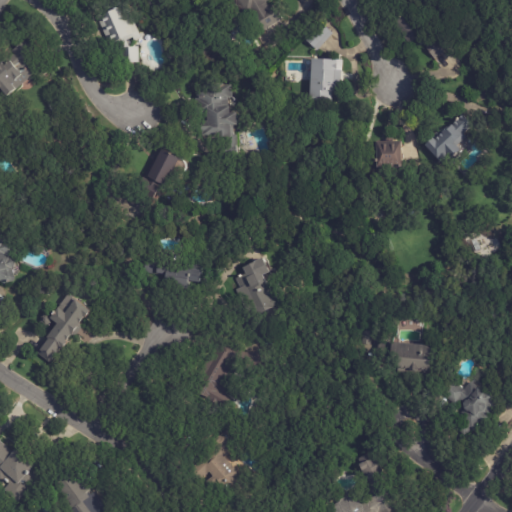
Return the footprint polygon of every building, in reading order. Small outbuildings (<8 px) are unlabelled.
[(274,25),(261,33),(250,16),(246,18),(243,17),(240,12),(241,10),(235,0),(231,2),(229,0),(267,0),(268,2),(265,4),(268,9),(271,6),(280,21),(274,25)] [(138,34),(139,37),(133,40),(131,37),(125,40),(128,46),(137,46),(138,62),(120,63),(118,48),(121,48),(117,40),(108,44),(95,15),(123,2),(138,34)] [(451,47),(433,60),(423,45),(420,47),(415,41),(408,46),(394,24),(410,13),(421,29),(425,27),(432,37),(434,36),(437,40),(443,35),(451,47)] [(320,47),(317,50),(306,40),(321,23),(333,33),(320,47)] [(27,65),(33,72),(14,89),(13,87),(5,94),(0,88),(0,61),(1,63),(13,53),(11,51),(23,40),(32,50),(22,59),(27,65)] [(340,72),(339,90),(331,90),(331,100),(308,99),(311,57),(336,59),(342,59),(341,71),(340,71),(340,72)] [(222,149),(219,149),(219,137),(216,136),(216,135),(200,135),(200,120),(205,120),(205,113),(194,113),(194,98),(195,98),(196,88),(202,88),(202,83),(231,84),(230,98),(227,98),(227,105),(228,105),(228,111),(235,111),(235,124),(233,124),(232,134),(236,134),(236,149),(222,149)] [(463,112),(473,123),(453,142),(459,147),(449,157),(447,155),(441,162),(424,144),(432,136),(434,138),(441,132),(440,131),(444,127),(446,128),(463,112)] [(401,160),(401,167),(376,166),(376,140),(401,140),(401,160)] [(177,158),(162,187),(158,186),(145,211),(128,203),(142,177),(143,178),(159,148),(177,158)] [(10,253),(10,255),(7,256),(8,258),(9,258),(11,259),(13,262),(13,263),(12,265),(10,267),(13,278),(12,281),(3,284),(0,282),(0,232),(2,239),(5,238),(10,253)] [(143,271),(145,257),(200,266),(198,281),(187,280),(185,291),(162,287),(163,276),(143,272),(143,271)] [(273,307),(254,315),(238,277),(245,273),(243,267),(261,259),(267,272),(262,274),(271,295),(265,298),(268,303),(277,298),(280,304),(273,307)] [(78,327),(67,342),(68,343),(52,364),(40,354),(42,352),(41,351),(50,340),(48,338),(58,325),(53,321),(52,324),(47,327),(42,323),(43,317),(49,315),(52,317),(59,308),(60,309),(71,296),(91,311),(85,318),(80,324),(81,324),(78,327)] [(370,342),(370,345),(360,344),(361,331),(371,331),(370,342)] [(396,342),(430,345),(428,372),(408,370),(408,368),(396,367),(397,355),(377,353),(378,341),(396,342)] [(194,379),(212,345),(240,359),(227,384),(229,385),(225,393),(230,397),(224,409),(188,390),(194,379)] [(477,387),(497,403),(474,432),(470,429),(465,436),(455,428),(461,422),(456,418),(463,409),(463,405),(459,401),(456,406),(439,392),(449,379),(464,390),(470,382),(477,387)] [(258,404),(267,407),(263,419),(254,416),(258,404)] [(227,454),(223,458),(247,486),(228,501),(224,496),(217,501),(203,484),(211,477),(208,473),(197,482),(187,470),(202,457),(198,453),(223,432),(236,447),(227,454)] [(1,483),(0,482),(0,442),(12,452),(14,449),(33,465),(31,468),(39,475),(17,501),(4,490),(8,484),(3,480),(1,483)] [(333,511),(334,504),(339,502),(339,500),(345,496),(357,499),(359,503),(371,497),(367,490),(371,488),(362,471),(361,471),(358,465),(360,464),(357,459),(369,453),(372,458),(374,457),(397,503),(395,504),(400,511),(333,511)] [(90,493),(79,500),(86,511),(65,511),(48,484),(74,467),(90,493)]
